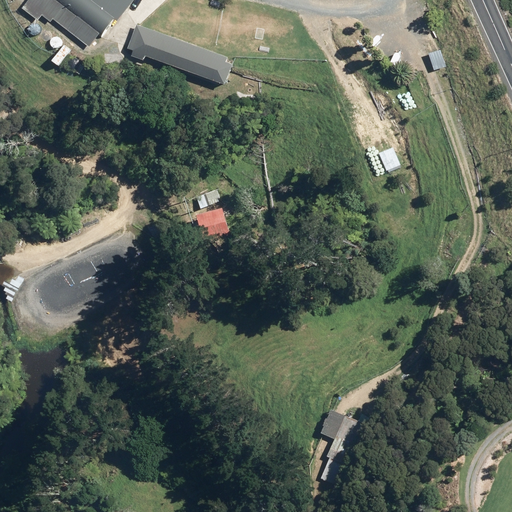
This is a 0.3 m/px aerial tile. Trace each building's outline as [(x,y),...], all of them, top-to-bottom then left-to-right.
[(35,0),(28,9),(42,21),(45,17),(53,24),(56,19),(93,48),(131,0),(35,0)] [(427,18),(419,21),(431,53),(439,50),(427,18)] [(66,41),(36,21),(30,31),(60,50),(66,41)] [(141,25),(132,48),(230,83),(238,60),(141,25)] [(352,27),(345,32),(363,56),(370,51),(352,27)] [(77,47),(69,42),(56,63),(64,68),(77,47)] [(405,166),(398,148),(384,154),(391,171),(405,166)] [(233,209),(208,215),(214,239),(239,233),(233,209)] [(474,235),(460,229),(450,254),(463,260),(474,235)] [(11,295),(10,298),(16,301),(22,288),(7,281),(4,286),(9,288),(7,291),(9,292),(8,294),(11,295)] [(335,409),(325,433),(338,439),(331,456),(333,456),(324,478),(352,490),(378,427),(335,409)]
